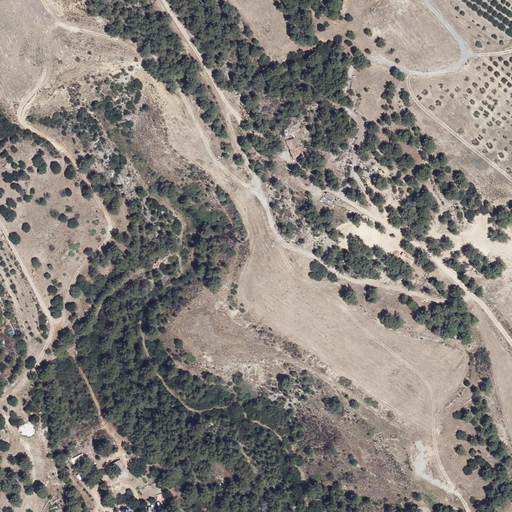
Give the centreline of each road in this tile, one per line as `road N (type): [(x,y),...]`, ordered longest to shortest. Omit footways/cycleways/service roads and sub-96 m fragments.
road 1 (track): [(511,342),(418,244),(345,198),(308,188),(284,161),(278,137),(251,135),(165,0)]
road 2 (track): [(471,292),(447,302),(361,283),(279,245),(219,90)]
road 3 (track): [(425,0),(461,45),(461,63),(424,73),(358,56),(345,87),(347,110),(362,127),(354,170),(380,220)]
road 4 (track): [(0,108),(67,153),(109,225),(110,238),(76,273),(52,330)]
road 5 (track): [(0,399),(27,376),(52,330),(0,222)]
